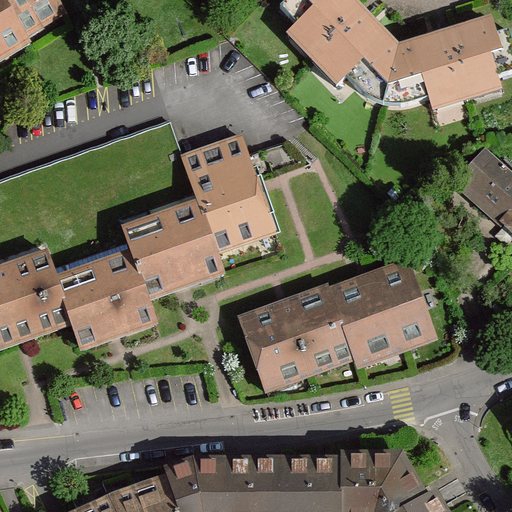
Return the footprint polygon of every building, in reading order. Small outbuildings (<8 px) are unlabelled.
[(0,0),(0,19),(20,54),(70,26),(55,0),(0,0)] [(397,52),(349,0),(295,0),(279,15),(297,34),(286,43),(339,95),(351,85),(363,99),(377,107),(385,110),(405,113),(419,109),(428,105),(434,122),(506,99),(495,62),(504,58),(493,24),(397,52)] [(0,19),(0,79),(26,64),(20,54),(0,19)] [(132,252),(57,278),(75,329),(84,354),(122,340),(160,327),(152,303),(186,291),(228,276),(221,259),(280,238),(261,186),(243,137),(184,158),(200,202),(124,229),(132,252)] [(511,163),(493,146),(456,186),(511,238),(511,163)] [(0,268),(0,355),(26,346),(75,329),(57,278),(47,251),(0,268)] [(442,343),(411,260),(364,276),(284,304),(242,319),(269,397),(357,365),(361,373),(442,343)] [(454,511),(441,490),(431,497),(405,457),(193,461),(171,479),(82,511),(454,511)]
